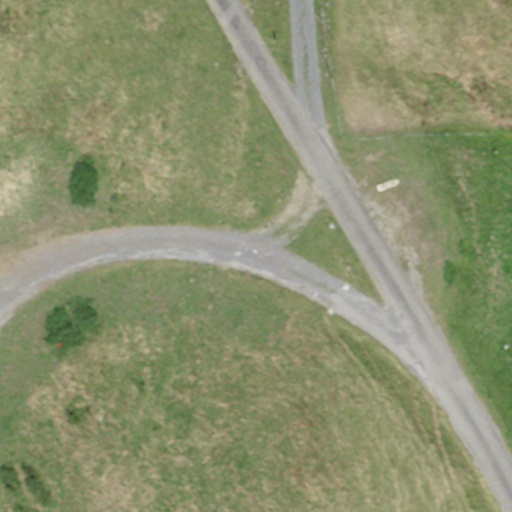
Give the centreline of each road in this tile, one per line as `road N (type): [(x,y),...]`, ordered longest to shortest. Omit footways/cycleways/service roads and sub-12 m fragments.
road 1 (unclassified): [(511,496),(423,331),(221,0)]
road 2 (track): [(305,135),(315,117),(303,0)]
